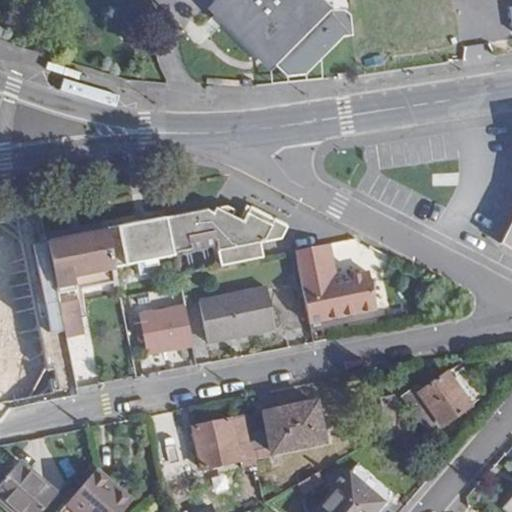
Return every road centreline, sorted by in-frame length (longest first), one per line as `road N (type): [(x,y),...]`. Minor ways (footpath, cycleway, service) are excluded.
road 1 (residential): [(511,319),(468,334),(0,422)]
road 2 (residential): [(511,296),(290,181),(247,131)]
road 3 (primary): [(511,90),(247,131)]
road 4 (primary): [(247,131),(121,119),(0,81)]
road 5 (primary): [(0,161),(247,131)]
road 6 (residential): [(428,511),(511,417)]
